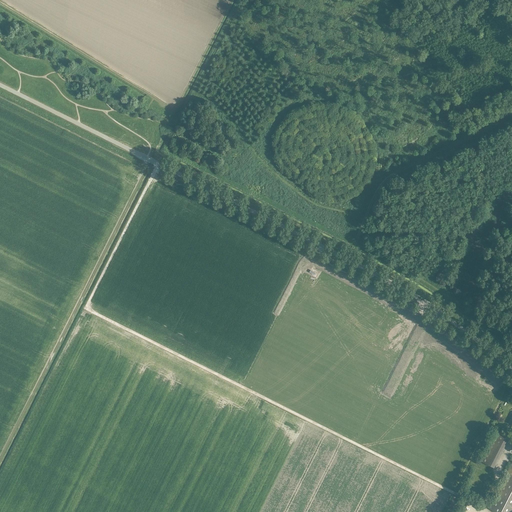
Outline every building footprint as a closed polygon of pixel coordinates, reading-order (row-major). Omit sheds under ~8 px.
[(314,274),(313,274),(311,278),(310,277),(308,281),(309,282),(308,286),(315,289),(316,287),(320,289),(323,283),(319,281),(321,278),(317,277),(318,276),(317,276),(317,275),(317,276),(314,274)] [(332,282),(328,290),(339,296),(338,299),(342,301),(345,294),(342,292),(344,288),(339,286),(340,286),(339,286),(337,285),(337,284),(336,285),(332,282)] [(355,294),(350,303),(360,308),(360,309),(364,311),(367,304),(363,303),(364,300),(360,298),(360,297),(355,294)] [(373,315),(372,317),(376,320),(377,317),(384,320),(383,323),(387,325),(390,319),(386,317),(389,312),(377,307),(373,315)] [(391,323),(388,329),(394,332),(394,331),(405,336),(406,332),(407,333),(408,332),(407,332),(410,326),(404,323),(403,324),(399,322),(397,326),(391,323)] [(426,345),(424,349),(434,354),(432,358),(436,360),(438,356),(440,351),(438,351),(437,350),(438,346),(434,344),(435,344),(434,344),(432,343),(432,342),(432,343),(428,341),(426,345)] [(267,347),(263,355),(267,357),(270,358),(269,359),(270,359),(274,360),(276,357),(279,359),(284,350),(280,348),(278,352),(267,347)] [(289,361),(287,366),(295,370),(299,362),(302,363),(301,364),(306,366),(309,360),(305,358),(304,358),(301,357),(302,356),(293,352),(291,357),(290,356),(288,360),(289,361)] [(442,373),(439,379),(450,385),(453,379),(452,379),(454,376),(455,376),(457,371),(453,368),(455,363),(457,360),(453,358),(452,359),(449,358),(449,357),(445,355),(443,360),(442,359),(442,361),(441,363),(447,366),(444,371),(445,371),(443,374),(442,373)] [(465,373),(463,377),(465,377),(463,380),(470,383),(474,384),(477,378),(474,376),(475,374),(472,373),(473,372),(472,372),(469,371),(469,370),(469,371),(468,370),(467,373),(465,373)] [(315,374),(309,385),(311,386),(315,388),(317,389),(321,381),(327,384),(330,378),(326,376),(325,379),(315,374)] [(485,387),(481,395),(491,400),(490,404),(493,405),(497,399),(493,397),(496,392),(485,387)] [(333,388),(329,395),(333,396),(333,397),(335,398),(336,398),(339,400),(340,398),(345,400),(349,394),(343,391),(342,392),(333,388)] [(356,390),(352,398),(356,400),(357,399),(359,400),(355,408),(357,409),(360,411),(361,411),(362,412),(368,400),(358,396),(360,392),(356,390)] [(245,398),(239,409),(247,413),(247,412),(249,413),(248,416),(252,418),(255,412),(251,410),(249,409),(252,402),(250,401),(251,401),(247,399),(245,398)] [(266,410),(262,418),(272,423),(271,425),(275,427),(279,419),(276,417),(277,415),(273,413),(272,413),(270,412),(266,410)] [(293,416),(289,423),(300,428),(297,433),(301,435),(306,426),(302,424),(304,421),(300,419),(299,419),(297,418),(293,416)] [(311,427),(304,440),(309,442),(312,436),(323,442),(327,433),(320,429),(319,430),(315,428),(315,429),(311,427)] [(381,427),(377,436),(382,439),(383,437),(387,439),(388,437),(392,439),(395,432),(391,430),(390,432),(381,427)] [(494,468),(509,439),(496,432),(481,461),(492,467),(494,468)] [(404,440),(400,447),(406,450),(406,449),(411,452),(411,450),(415,452),(420,442),(416,440),(414,445),(404,440)] [(332,441),(329,447),(333,449),(334,448),(344,453),(348,446),(344,444),(343,444),(342,443),(341,443),(337,441),(336,443),(332,441)] [(427,446),(425,450),(427,451),(425,454),(426,455),(429,456),(428,456),(429,457),(429,456),(430,457),(430,456),(433,458),(434,456),(439,458),(442,452),(441,451),(443,446),(439,444),(437,448),(430,444),(429,447),(427,446)] [(451,455),(447,463),(451,465),(453,466),(453,467),(454,466),(458,468),(459,466),(462,467),(466,459),(463,457),(461,460),(451,455)] [(511,511),(511,462),(489,508),(496,511),(511,511)] [(362,477),(360,481),(368,485),(368,483),(372,485),(376,478),(372,476),(373,474),(370,472),(370,471),(369,471),(367,470),(366,470),(364,473),(362,472),(360,476),(362,477)] [(383,478),(379,486),(391,492),(390,493),(395,496),(399,488),(394,485),(395,484),(391,482),(391,481),(390,481),(388,480),(383,478)] [(404,499),(403,498),(401,502),(402,503),(401,506),(408,510),(409,509),(412,511),(415,504),(412,503),(413,500),(411,499),(411,498),(410,498),(410,497),(410,498),(407,496),(406,496),(404,499)]
